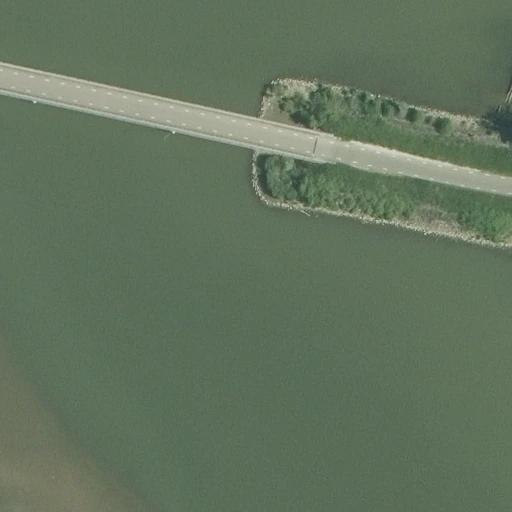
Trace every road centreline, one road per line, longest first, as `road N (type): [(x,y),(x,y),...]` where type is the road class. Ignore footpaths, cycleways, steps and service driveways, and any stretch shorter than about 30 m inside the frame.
road 1 (unclassified): [(314,149),(0,80)]
road 2 (unclassified): [(314,149),(511,186)]
